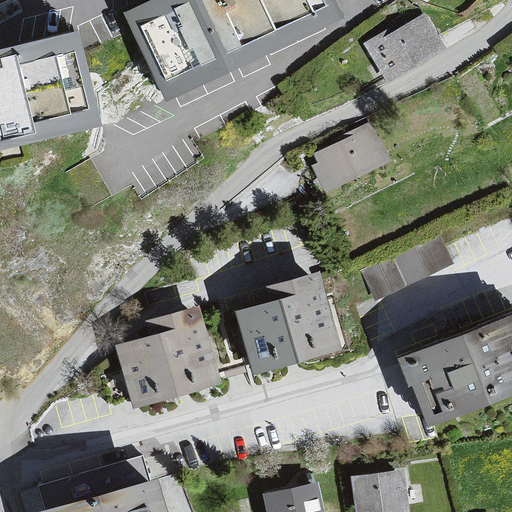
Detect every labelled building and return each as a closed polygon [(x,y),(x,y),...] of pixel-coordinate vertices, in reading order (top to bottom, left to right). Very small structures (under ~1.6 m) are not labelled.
[(334,0),(151,0),(121,13),(166,105),(344,20),(334,0)] [(54,26),(71,22),(67,3),(50,7),(54,26)] [(386,32),(369,45),(389,86),(444,53),(429,16),(390,39),(386,32)] [(80,36),(0,53),(0,153),(103,129),(80,36)] [(374,126),(313,157),(330,193),(394,166),(374,126)] [(267,302),(234,314),(252,377),(346,345),(323,273),(265,288),(267,302)] [(152,339),(117,348),(135,409),(221,387),(200,309),(147,326),(152,339)] [(511,317),(399,359),(422,427),(511,392),(511,317)] [(407,511),(402,472),(353,476),(356,511),(407,511)] [(161,511),(151,474),(39,506),(40,511),(161,511)] [(321,511),(314,483),(263,496),(267,511),(321,511)]
